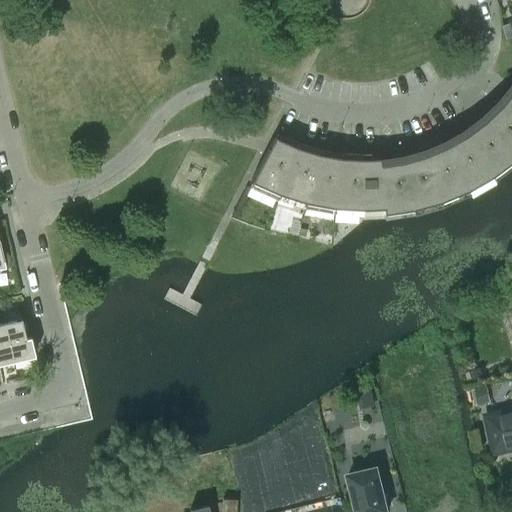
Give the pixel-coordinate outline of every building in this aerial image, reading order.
[(317,154),(295,147),(275,138),(273,137),(268,148),(250,182),(251,183),(252,182),(277,194),(305,203),(333,208),(363,209),(363,206),(382,205),(382,214),(412,209),(440,202),(466,190),(491,176),(511,160),(511,87),(498,105),(482,120),(464,134),(444,145),(423,154),(401,160),(379,164),(379,158),(362,159),(339,158),(317,154)] [(20,319),(4,323),(13,361),(34,356),(29,337),(25,338),(20,319)] [(4,323),(0,323),(0,364),(13,361),(4,323)] [(511,410),(486,416),(494,452),(511,447),(511,410)] [(307,434),(270,441),(274,466),(311,459),(307,434)] [(384,511),(388,511),(377,468),(348,475),(357,511),(384,511)] [(221,511),(235,511),(236,499),(222,499),(221,511)]
